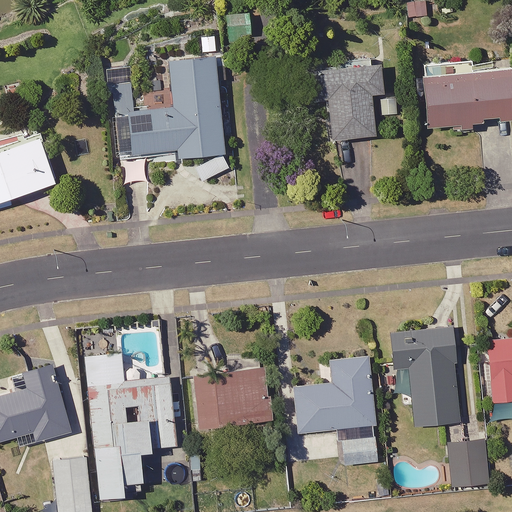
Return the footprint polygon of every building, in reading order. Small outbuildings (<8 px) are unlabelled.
[(423,11),(422,0),(405,0),(406,12),(423,11)] [(124,105),(128,146),(175,141),(176,152),(221,147),(210,47),(164,52),(169,100),(124,105)] [(378,86),(376,56),(302,61),(304,91),(323,90),(327,131),(370,128),(367,86),(378,86)] [(511,110),(506,57),(415,65),(420,118),(447,116),(448,124),(467,123),(466,114),(511,110)] [(0,191),(53,173),(35,121),(0,132),(0,191)] [(455,417),(451,324),(390,326),(392,389),(410,388),(411,419),(455,417)] [(511,331),(484,333),(490,417),(511,415),(511,331)] [(123,375),(122,347),(85,349),(93,487),(116,485),(115,473),(135,472),(134,443),(172,441),(169,372),(123,375)] [(376,456),(365,347),(327,351),(330,378),(292,381),(297,427),(337,423),(341,459),(376,456)] [(68,426),(48,358),(5,371),(9,386),(0,388),(0,435),(13,431),(17,441),(68,426)] [(265,412),(261,360),(191,365),(195,417),(265,412)] [(485,479),(484,435),(449,436),(450,479),(485,479)] [(88,511),(84,452),(52,455),(56,511),(88,511)]
